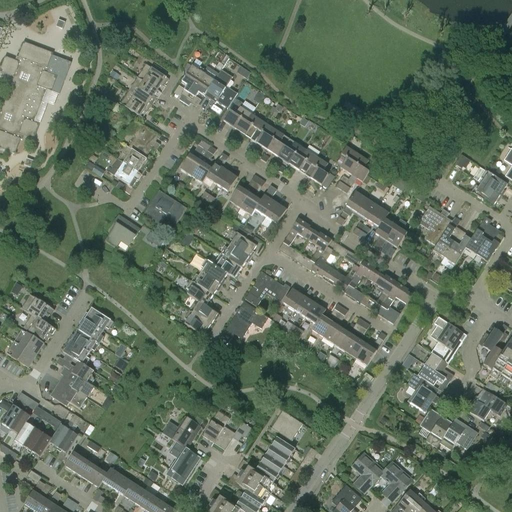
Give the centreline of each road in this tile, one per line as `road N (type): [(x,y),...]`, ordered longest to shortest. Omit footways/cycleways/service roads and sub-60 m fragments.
road 1 (residential): [(296,209),(294,197),(191,124),(129,209),(79,181)]
road 2 (residential): [(295,511),(435,299)]
road 3 (residential): [(435,299),(296,209)]
road 4 (residential): [(385,329),(267,254)]
